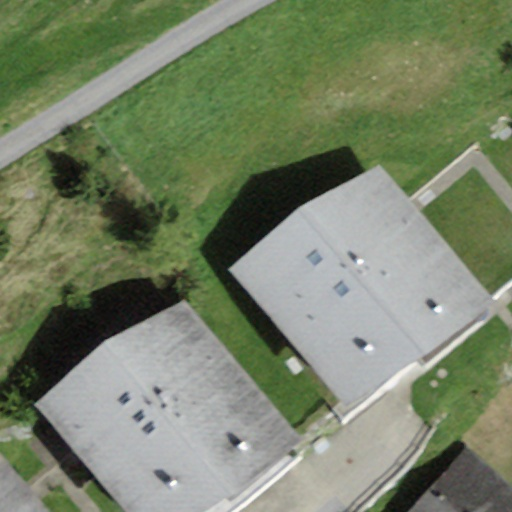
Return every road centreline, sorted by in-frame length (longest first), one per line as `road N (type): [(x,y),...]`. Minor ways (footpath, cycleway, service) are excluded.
road 1 (residential): [(0,155),(247,0)]
road 2 (residential): [(298,511),(405,417)]
